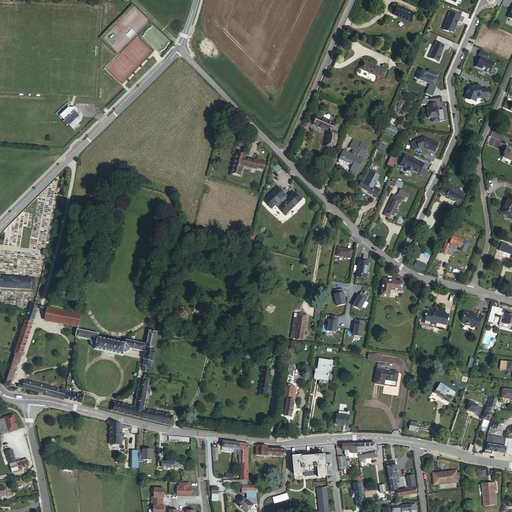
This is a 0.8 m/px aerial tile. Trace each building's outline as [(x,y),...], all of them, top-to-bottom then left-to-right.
[(415,14),(396,6),(393,16),(410,23),(415,14)] [(462,16),(450,11),(443,30),(454,33),(462,16)] [(445,45),(436,41),(435,45),(434,44),(429,58),(439,63),(444,49),(443,49),(445,45)] [(490,54),(481,50),(478,57),(480,58),(476,67),(491,74),(496,63),(488,59),(490,54)] [(378,67),(361,61),(357,69),(376,76),(376,75),(382,78),(384,72),(377,70),(378,67)] [(405,66),(398,62),(396,68),(403,70),(405,66)] [(483,88),(481,84),(469,85),(464,97),(477,102),(478,98),(482,97),(482,99),(490,99),(489,87),(483,88)] [(438,103),(428,104),(428,108),(427,109),(429,119),(432,118),(433,122),(441,121),(441,120),(445,120),(444,110),(440,110),(439,107),(438,107),(438,103)] [(76,118),(80,115),(76,110),(72,114),(68,110),(64,114),(68,118),(66,119),(70,123),(72,122),(76,126),(80,122),(76,118)] [(319,115),(318,117),(314,124),(328,130),(329,128),(333,130),(334,128),(336,124),(321,117),(322,117),(319,115)] [(332,132),(328,130),(328,134),(329,136),(328,138),(327,142),(326,142),(324,146),(328,148),(329,146),(331,147),(332,145),(334,145),(336,140),(337,136),(337,133),(337,129),(334,128),(333,130),(332,132)] [(438,142),(424,136),(416,139),(419,147),(421,148),(424,147),(428,149),(428,148),(435,151),(438,142)] [(507,141),(497,136),(490,152),(508,159),(511,150),(511,140),(507,139),(507,141)] [(357,157),(363,160),(364,157),(366,158),(368,152),(366,151),(368,146),(361,143),(361,144),(359,147),(361,148),(357,157)] [(349,172),(356,175),(363,160),(357,157),(361,148),(359,147),(351,144),(349,148),(353,150),(355,151),(353,155),(351,153),(343,150),(340,156),(348,159),(346,162),(352,165),(349,172)] [(235,169),(234,173),(242,176),(244,165),(246,166),(248,158),(245,158),(246,157),(236,154),(232,169),(235,169)] [(392,154),(387,164),(393,167),(398,157),(392,154)] [(413,159),(405,155),(401,166),(407,169),(406,172),(411,174),(413,170),(420,173),(424,163),(415,159),(415,161),(413,160),(413,159)] [(252,159),(250,167),(257,169),(258,168),(265,169),(266,162),(260,160),(260,161),(252,159)] [(273,167),(286,180),(290,176),(277,163),(273,167)] [(399,172),(394,169),(391,176),(393,177),(396,179),(399,172)] [(372,172),(371,172),(368,170),(358,186),(377,196),(380,190),(374,186),(379,176),(372,172)] [(395,186),(402,188),(404,182),(397,180),(395,186)] [(301,196),(295,190),(293,193),(292,191),(286,197),(276,186),(262,200),(270,207),(274,204),(284,214),(301,196)] [(449,191),(463,197),(465,193),(461,191),(461,190),(452,186),(451,188),(449,191)] [(442,188),(440,193),(461,203),(464,197),(463,197),(449,191),(442,188)] [(393,195),(384,215),(389,217),(390,215),(393,216),(399,204),(400,204),(402,199),(393,195)] [(454,236),(450,244),(460,248),(459,250),(466,253),(470,243),(454,236)] [(500,250),(511,255),(511,246),(509,246),(503,243),(500,250)] [(338,247),(336,256),(351,258),(352,250),(338,247)] [(360,261),(357,276),(366,278),(368,262),(360,261)] [(416,261),(414,268),(424,272),(427,266),(416,261)] [(1,277),(0,276),(0,287),(20,289),(35,290),(35,285),(36,285),(37,282),(36,282),(36,279),(1,277)] [(383,279),(381,297),(389,298),(390,290),(401,292),(403,282),(383,279)] [(342,288),(334,290),(337,306),(345,304),(342,288)] [(368,296),(361,292),(353,306),(360,310),(368,296)] [(33,323),(38,306),(35,305),(30,304),(29,311),(25,321),(33,323)] [(493,323),(495,314),(501,316),(502,313),(501,313),(502,309),(492,306),(488,322),(493,323)] [(428,309),(425,318),(432,320),(431,323),(436,325),(436,324),(446,327),(450,313),(445,312),(446,309),(441,307),(440,309),(437,308),(436,309),(434,308),(433,311),(428,309)] [(81,314),(47,308),(45,320),(53,321),(79,326),(81,314)] [(472,312),(471,310),(465,308),(464,315),(463,320),(465,322),(472,323),(472,324),(473,325),(475,324),(476,324),(477,326),(479,326),(482,314),(476,313),(475,313),(472,312)] [(511,311),(502,309),(501,313),(502,313),(501,316),(499,325),(503,326),(502,327),(509,329),(510,325),(511,325),(511,311)] [(338,317),(330,315),(328,331),(336,332),(338,317)] [(299,320),(299,321),(296,338),(296,339),(302,340),(305,322),(299,320)] [(363,321),(355,320),(353,336),(361,337),(363,321)] [(29,333),(33,323),(25,321),(22,331),(29,333)] [(79,326),(53,321),(51,329),(76,334),(78,329),(79,326)] [(78,329),(76,334),(76,337),(91,340),(91,341),(91,344),(92,345),(94,346),(95,346),(97,337),(98,338),(99,334),(78,329)] [(157,333),(157,332),(149,330),(147,344),(146,347),(154,348),(157,333)] [(29,333),(22,331),(14,354),(20,357),(21,357),(29,333)] [(126,343),(125,343),(98,338),(97,337),(95,346),(95,349),(123,355),(124,352),(126,343)] [(146,347),(147,344),(144,343),(126,339),(125,343),(126,343),(124,352),(125,353),(127,353),(128,352),(129,351),(130,350),(130,348),(145,351),(146,347)] [(156,348),(154,348),(146,347),(145,351),(144,359),(153,361),(156,348)] [(368,360),(382,362),(382,354),(368,353),(368,360)] [(14,354),(5,380),(11,382),(20,357),(14,354)] [(153,361),(144,359),(143,365),(148,366),(147,369),(151,369),(153,361)] [(315,370),(314,378),(327,380),(329,371),(331,371),(333,362),(319,359),(317,370),(315,370)] [(506,369),(506,370),(511,370),(511,362),(507,362),(500,361),(499,368),(506,369)] [(267,396),(272,366),(264,364),(259,395),(267,396)] [(375,384),(384,385),(385,382),(391,383),(396,383),(397,373),(376,370),(375,384)] [(140,381),(135,407),(144,409),(146,399),(150,379),(145,378),(145,382),(140,381)] [(24,381),(22,388),(64,399),(66,392),(24,381)] [(440,384),(434,393),(445,400),(449,402),(455,393),(440,384)] [(291,387),(286,386),(284,398),(287,399),(292,400),(294,388),(291,387)] [(511,389),(503,389),(502,398),(511,399),(511,389)] [(81,395),(66,392),(64,399),(82,403),(85,394),(82,394),(81,394),(81,395)] [(494,408),(497,399),(490,397),(488,406),(494,408)] [(285,410),(284,416),(291,417),(294,400),(292,400),(287,399),(286,406),(285,410)] [(113,402),(111,411),(125,414),(127,405),(113,402)] [(469,402),(468,406),(467,411),(476,414),(478,407),(479,405),(477,405),(469,402)] [(133,407),(130,415),(143,419),(145,410),(144,409),(135,407),(133,407)] [(491,410),(486,408),(482,419),(489,421),(492,414),(490,413),(491,410)] [(145,410),(143,419),(149,420),(151,411),(145,410)] [(149,420),(170,426),(173,415),(151,411),(149,420)] [(337,414),(336,424),(348,426),(349,417),(337,414)] [(5,418),(9,431),(18,429),(13,415),(5,418)] [(5,418),(4,418),(0,418),(0,430),(1,434),(9,431),(5,418)] [(122,425),(111,422),(110,444),(122,444),(122,425)] [(411,422),(409,429),(417,431),(419,424),(411,422)] [(494,445),(504,447),(505,445),(502,444),(502,445),(500,445),(501,439),(497,438),(497,437),(493,436),(493,439),(488,438),(486,443),(494,445)] [(507,447),(506,454),(511,455),(511,454),(511,439),(501,437),(501,439),(506,439),(505,445),(504,447),(507,447)] [(377,450),(376,443),(363,444),(364,452),(365,452),(377,450)] [(493,453),(493,452),(494,445),(486,443),(484,453),(491,454),(493,453)] [(359,453),(357,444),(343,444),(343,450),(345,450),(349,450),(352,450),(352,453),(359,453)] [(284,457),(285,450),(267,448),(268,446),(256,445),(256,455),(263,455),(267,456),(284,457)] [(493,452),(506,454),(507,447),(504,447),(494,445),(493,452)] [(233,453),(239,453),(239,458),(242,458),(242,450),(234,449),(233,453)] [(10,463),(16,462),(12,450),(6,451),(10,463)] [(143,451),(139,450),(139,456),(139,461),(143,461),(143,460),(152,460),(152,450),(147,450),(147,451),(143,451)] [(301,454),(301,452),(292,454),(295,470),(319,466),(320,471),(328,470),(324,450),(316,452),(316,451),(307,453),(301,454)] [(359,458),(359,453),(352,453),(352,450),(349,450),(349,456),(349,458),(359,458)] [(378,456),(377,450),(365,452),(366,459),(378,456)] [(17,462),(19,471),(30,468),(28,459),(17,462)] [(387,467),(392,490),(398,489),(397,484),(399,483),(396,465),(391,466),(387,467)] [(407,477),(409,487),(416,485),(414,475),(407,477)] [(444,483),(436,484),(437,494),(443,493),(443,494),(460,493),(459,481),(444,483)] [(487,483),(484,483),(485,503),(497,503),(496,489),(498,489),(498,481),(487,481),(487,483)] [(177,486),(177,496),(191,496),(191,491),(189,491),(190,483),(179,482),(179,486),(177,486)] [(355,499),(356,502),(362,501),(362,498),(363,498),(360,483),(354,484),(355,490),(357,497),(357,499),(355,499)] [(318,488),(319,511),(321,511),(329,511),(327,487),(318,488)] [(397,491),(397,496),(417,493),(416,487),(397,491)] [(165,489),(154,489),(154,497),(152,497),(152,501),(163,502),(163,498),(163,493),(164,493),(165,489)] [(253,503),(258,503),(257,492),(256,492),(248,492),(247,492),(247,496),(248,497),(247,498),(253,503)] [(248,510),(253,503),(247,498),(245,497),(243,496),(239,496),(238,497),(238,500),(238,501),(240,504),(248,510)] [(163,502),(152,501),(152,506),(154,506),(153,511),(164,511),(164,510),(163,510),(163,506),(163,502)]
